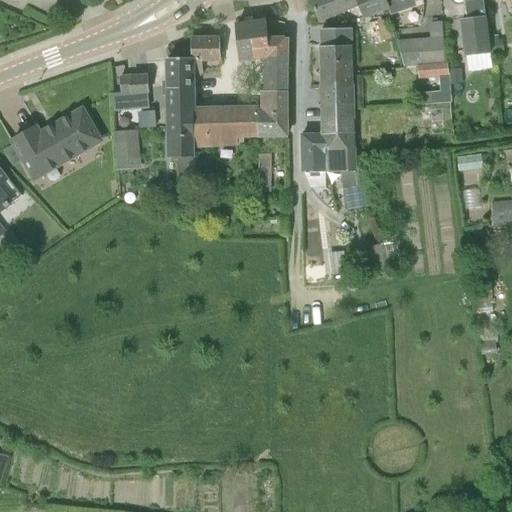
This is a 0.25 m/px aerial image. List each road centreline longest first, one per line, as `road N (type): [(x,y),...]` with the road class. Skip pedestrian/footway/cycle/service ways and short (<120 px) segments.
road 1 (residential): [(296,0),(295,215)]
road 2 (tertiary): [(0,78),(182,0)]
